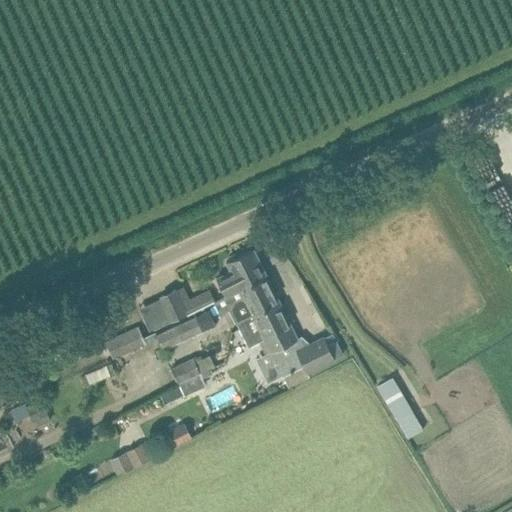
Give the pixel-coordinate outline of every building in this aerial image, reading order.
[(225,295),(266,275),(253,248),(226,261),(230,269),(216,276),(225,295)] [(235,322),(235,321),(237,325),(252,313),(278,300),(266,275),(239,288),(225,295),(214,301),(220,313),(229,309),(235,322)] [(186,313),(175,289),(160,296),(171,320),(186,313)] [(323,336),(322,337),(301,347),(278,300),(252,313),(237,325),(248,348),(265,340),(283,377),(304,367),(308,374),(335,360),(323,336)] [(162,349),(201,331),(195,317),(156,335),(162,349)] [(141,324),(109,338),(116,355),(149,341),(141,324)] [(180,385),(202,374),(201,372),(215,366),(209,354),(202,357),(200,353),(194,356),(193,355),(171,365),(180,384),(180,385)] [(206,384),(202,374),(180,385),(180,384),(160,394),(164,402),(184,392),(185,395),(206,384)] [(393,375),(379,383),(377,385),(398,420),(414,411),(393,375)] [(79,401),(54,413),(59,425),(85,412),(79,401)] [(25,402),(11,408),(16,420),(30,413),(25,402)] [(184,421),(167,430),(174,444),(191,435),(184,421)] [(134,463),(135,466),(165,450),(163,445),(147,453),(143,444),(128,452),(129,454),(125,456),(130,466),(134,463)]
